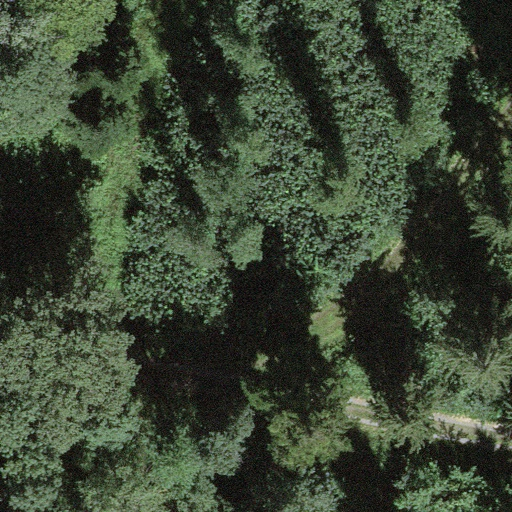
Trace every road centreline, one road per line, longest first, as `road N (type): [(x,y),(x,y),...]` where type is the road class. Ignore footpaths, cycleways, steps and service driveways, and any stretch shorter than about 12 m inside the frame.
road 1 (track): [(0,346),(221,381),(405,268),(511,116)]
road 2 (track): [(511,438),(221,381)]
